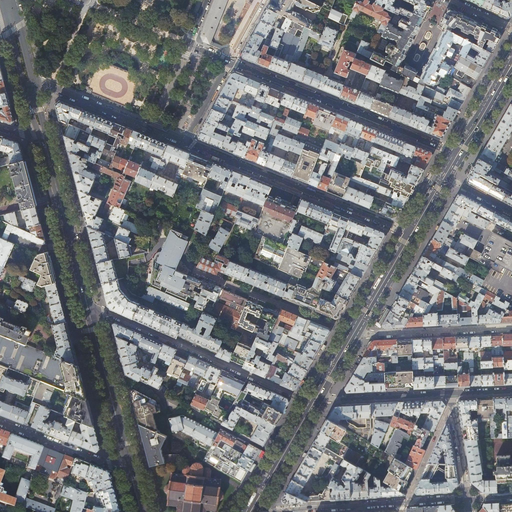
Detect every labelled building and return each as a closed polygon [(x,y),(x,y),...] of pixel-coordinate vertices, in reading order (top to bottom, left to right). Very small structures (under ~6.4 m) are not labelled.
[(210,44),(222,49),(225,48),(228,47),(230,42),(222,45),(213,42),(211,42),(227,0),(215,0),(201,36),(202,39),(203,42),(210,44)] [(318,14),(322,7),(307,0),(280,0),(278,5),(275,6),(270,3),(269,6),(267,8),(278,13),(287,17),(292,20),(305,26),(311,29),(313,25),(315,22),(303,17),(303,15),(297,12),(296,13),(294,12),(294,11),(293,10),(295,5),(297,5),(300,6),(299,7),(305,10),(307,9),(318,14)] [(307,0),(322,7),(331,11),(332,8),(335,0),(307,0)] [(369,0),(368,0),(364,0),(364,3),(359,1),(359,2),(356,1),(349,18),(351,19),(350,20),(352,20),(353,17),(355,18),(356,14),(357,14),(359,10),(376,17),(375,19),(379,21),(380,19),(383,20),(382,22),(382,23),(379,29),(380,30),(378,33),(382,35),(391,17),(389,16),(388,13),(383,10),(384,8),(383,7),(375,3),(372,2),(370,1),(369,0)] [(386,0),(383,7),(384,8),(394,12),(396,7),(400,8),(401,7),(402,7),(403,6),(405,1),(405,0),(386,0)] [(405,0),(405,1),(413,4),(414,8),(412,12),(424,18),(426,19),(434,2),(433,0),(405,0)] [(490,10),(495,0),(485,0),(482,7),(483,7),(490,10)] [(495,0),(490,10),(501,16),(507,18),(511,16),(511,0),(506,0),(506,1),(505,0),(503,0),(500,1),(499,0),(495,0)] [(401,63),(402,60),(410,44),(419,26),(424,18),(412,12),(409,11),(402,7),(401,7),(400,8),(396,7),(394,12),(391,17),(382,35),(373,53),(370,58),(373,60),(378,62),(384,65),(386,60),(393,64),(391,69),(405,76),(410,78),(417,82),(420,75),(419,74),(417,74),(418,71),(406,65),(404,67),(402,66),(400,65),(401,64),(401,63)] [(278,13),(267,8),(266,10),(261,20),(272,26),(278,13)] [(347,16),(332,8),(331,11),(328,18),(344,25),(347,16)] [(445,29),(450,31),(452,27),(454,27),(456,27),(456,26),(459,27),(456,34),(473,43),(486,50),(488,45),(487,44),(489,40),(497,44),(501,37),(499,32),(499,31),(472,18),(450,8),(447,8),(439,25),(445,29)] [(287,32),(292,20),(287,17),(281,29),(284,31),(287,32)] [(272,26),(261,20),(258,25),(254,33),(267,38),(270,39),(271,37),(267,35),(271,27),(272,26)] [(274,27),(272,26),(271,27),(273,28),(276,29),(272,40),(279,43),(281,38),(279,37),(280,35),(282,36),(284,31),(281,29),(279,29),(274,27)] [(316,32),(311,29),(305,26),(301,38),(291,62),(293,63),(294,61),(297,62),(300,55),(301,55),(309,36),(318,40),(321,34),(316,32)] [(322,33),(321,34),(318,40),(318,43),(332,49),(335,41),(335,39),(338,31),(326,26),(324,30),(323,34),(322,33)] [(456,34),(450,31),(445,29),(440,38),(433,53),(431,58),(423,72),(422,74),(421,75),(420,75),(417,82),(419,83),(425,85),(435,90),(439,84),(446,73),(452,78),(471,89),(475,82),(477,79),(449,63),(454,52),(455,49),(453,48),(454,46),(451,44),(453,41),(454,41),(453,42),(461,50),(459,55),(465,58),(473,43),(456,34)] [(282,36),(281,38),(279,43),(277,49),(269,68),(275,71),(285,75),(291,62),(301,38),(287,32),(284,31),(282,36)] [(267,38),(254,33),(247,45),(242,54),(243,58),(257,63),(262,50),(260,49),(260,51),(257,50),(263,39),(265,39),(262,47),(263,48),(267,38)] [(267,38),(263,48),(262,50),(257,63),(263,66),(269,68),(277,49),(275,49),(274,53),(273,52),(272,54),(272,55),(272,56),(266,53),(269,46),(272,40),(270,39),(267,38)] [(272,40),(269,46),(275,49),(277,49),(279,43),(272,40)] [(357,52),(366,56),(370,58),(373,53),(367,50),(370,43),(362,40),(357,52)] [(496,45),(497,44),(489,40),(487,44),(488,45),(486,50),(492,53),(496,45)] [(465,58),(474,63),(475,60),(477,62),(476,64),(483,68),(486,62),(492,53),(486,50),(473,43),(465,58)] [(347,77),(351,68),(355,58),(357,54),(344,49),(333,76),(340,79),(341,75),(347,77)] [(459,55),(454,52),(449,63),(477,79),(483,68),(476,64),(474,63),(465,58),(459,55)] [(371,64),(355,58),(351,68),(362,73),(367,75),(371,64)] [(101,61),(98,59),(95,67),(96,68),(89,85),(86,93),(130,111),(133,103),(143,78),(140,77),(101,61)] [(376,66),(378,62),(373,60),(371,64),(367,75),(366,77),(381,83),(385,72),(386,70),(376,66)] [(293,63),(291,62),(285,75),(294,78),(302,82),(307,69),(293,63)] [(309,64),(308,67),(307,69),(302,82),(311,85),(321,89),(326,76),(308,69),(310,64),(309,64)] [(244,90),(249,78),(235,72),(232,74),(226,85),(220,96),(233,101),(238,88),(241,89),(239,96),(242,97),(244,90)] [(390,74),(385,72),(381,83),(380,85),(399,93),(399,92),(404,79),(401,78),(399,79),(390,75),(390,74)] [(366,77),(367,75),(362,73),(359,80),(358,80),(355,89),(356,89),(357,89),(357,90),(357,91),(360,92),(360,91),(365,80),(366,77)] [(344,84),(326,76),(321,89),(329,93),(339,97),(344,84)] [(406,86),(410,78),(405,76),(404,79),(399,92),(419,100),(421,95),(425,85),(419,83),(417,88),(410,86),(409,86),(408,86),(408,87),(406,86)] [(255,80),(249,78),(244,90),(248,91),(253,94),(256,95),(261,83),(255,80)] [(467,96),(471,89),(452,78),(448,85),(453,87),(454,88),(458,90),(457,91),(450,88),(448,91),(439,87),(441,85),(439,84),(435,90),(462,104),(467,96)] [(346,79),(344,84),(339,97),(348,100),(355,103),(360,92),(357,91),(357,90),(357,89),(356,89),(355,89),(354,89),(348,87),(350,81),(346,79)] [(370,82),(365,80),(360,91),(365,93),(370,82)] [(266,85),(261,83),(256,95),(255,99),(261,102),(262,102),(264,103),(265,101),(271,87),(266,85)] [(462,104),(435,90),(425,85),(421,95),(458,110),(462,104)] [(279,90),(271,87),(265,101),(268,103),(271,104),(270,107),(271,107),(272,104),(275,105),(273,110),(275,111),(274,113),(276,114),(280,104),(285,92),(279,90)] [(245,97),(248,91),(244,90),(242,97),(239,103),(243,105),(244,103),(245,103),(245,104),(246,104),(247,104),(246,106),(251,108),(252,106),(253,104),(254,101),(255,99),(256,95),(253,94),(251,99),(249,99),(248,101),(246,99),(246,97),(245,97)] [(365,93),(360,91),(360,92),(355,103),(368,108),(370,109),(375,98),(375,97),(372,96),(373,94),(373,93),(368,91),(367,94),(365,93)] [(9,98),(7,92),(0,94),(0,106),(0,107),(2,106),(10,104),(9,98)] [(294,96),(285,92),(280,104),(291,108),(295,97),(294,96)] [(458,110),(421,95),(419,100),(418,103),(417,106),(453,120),(456,115),(458,110)] [(238,103),(233,101),(220,96),(216,102),(212,109),(225,114),(232,102),(238,104),(238,103)] [(301,99),(295,97),(291,108),(290,111),(288,114),(290,115),(291,113),(293,109),(305,114),(310,102),(301,99)] [(380,100),(375,98),(370,109),(387,116),(389,117),(393,106),(380,100)] [(79,120),(83,109),(72,105),(60,100),(55,104),(59,118),(60,120),(61,120),(68,123),(70,119),(72,117),(79,120)] [(315,104),(310,102),(305,114),(303,119),(305,120),(306,118),(307,115),(313,118),(311,123),(313,123),(320,106),(315,104)] [(239,103),(238,103),(238,104),(233,117),(236,118),(246,122),(247,120),(247,118),(245,117),(247,111),(250,113),(251,108),(246,106),(243,105),(239,103)] [(507,110),(482,153),(494,161),(499,152),(509,136),(511,129),(511,103),(510,104),(507,110)] [(12,112),(10,104),(2,106),(3,109),(1,110),(0,111),(0,119),(7,122),(12,123),(14,121),(13,113),(12,112)] [(393,105),(393,106),(389,117),(391,118),(408,125),(413,113),(405,110),(406,108),(402,106),(401,108),(393,105)] [(262,110),(252,106),(251,108),(250,113),(249,115),(257,118),(258,119),(261,111),(262,110)] [(313,123),(312,126),(329,132),(336,113),(326,109),(323,108),(320,106),(313,123)] [(416,106),(415,109),(413,113),(422,116),(423,114),(424,115),(424,114),(423,113),(423,112),(428,114),(426,118),(431,120),(431,118),(434,119),(433,123),(429,133),(442,138),(453,120),(417,106),(416,106)] [(90,112),(83,109),(79,120),(77,123),(76,127),(81,129),(83,125),(84,126),(85,123),(87,124),(87,125),(88,125),(88,124),(90,125),(89,127),(88,127),(87,128),(86,131),(91,133),(92,129),(98,115),(90,112)] [(226,114),(225,114),(212,109),(209,115),(205,122),(216,126),(219,122),(220,119),(221,120),(223,120),(224,117),(226,114)] [(275,117),(261,111),(258,119),(257,121),(259,122),(260,122),(261,120),(269,123),(268,126),(271,127),(275,117)] [(343,116),(336,113),(329,132),(327,136),(329,137),(331,133),(333,134),(336,127),(338,128),(337,129),(339,130),(340,131),(341,129),(343,130),(341,133),(338,140),(341,141),(345,131),(350,119),(343,116)] [(422,116),(413,113),(408,125),(427,132),(429,133),(433,123),(430,122),(431,120),(426,118),(425,118),(425,117),(424,117),(424,116),(423,116),(422,116)] [(108,119),(98,115),(92,129),(97,131),(98,128),(107,132),(106,135),(109,136),(109,134),(114,122),(108,119)] [(302,122),(288,116),(287,117),(286,121),(283,128),(297,134),(300,126),(302,122)] [(275,117),(271,127),(279,130),(282,131),(283,128),(286,121),(275,117)] [(244,126),(246,122),(236,118),(231,128),(228,126),(227,125),(219,122),(216,126),(219,127),(229,131),(234,133),(235,134),(240,136),(241,134),(238,132),(242,125),(244,126)] [(359,122),(350,119),(345,131),(348,132),(356,136),(355,139),(354,139),(352,145),(354,146),(353,148),(354,149),(355,147),(358,139),(364,124),(359,122)] [(69,124),(68,123),(61,120),(60,120),(61,126),(62,125),(63,125),(64,125),(65,125),(66,125),(67,125),(69,126),(67,130),(64,136),(86,145),(91,134),(91,133),(86,131),(81,129),(76,127),(72,125),(69,124)] [(247,120),(246,122),(244,126),(242,131),(254,136),(254,135),(258,125),(247,120)] [(120,124),(114,122),(109,134),(117,137),(113,145),(116,146),(118,147),(120,142),(126,127),(120,124)] [(214,131),(216,126),(205,122),(202,127),(198,135),(198,137),(199,139),(210,143),(222,148),(229,131),(219,127),(218,129),(219,130),(219,131),(225,133),(224,135),(214,131)] [(370,127),(364,124),(358,139),(364,141),(365,138),(369,140),(367,142),(364,150),(366,151),(370,152),(370,151),(372,146),(379,130),(370,127)] [(270,129),(258,125),(254,135),(256,135),(266,139),(269,133),(270,129)] [(310,130),(300,126),(297,134),(296,137),(297,137),(299,138),(301,139),(306,141),(310,130)] [(329,132),(312,126),(310,130),(306,141),(322,148),(326,139),(327,136),(329,132)] [(132,129),(126,127),(120,142),(122,143),(127,145),(128,142),(133,130),(132,129)] [(279,130),(271,127),(270,129),(269,133),(276,136),(278,133),(279,130)] [(134,130),(133,130),(128,142),(131,144),(130,147),(133,149),(133,148),(140,132),(134,130)] [(389,134),(379,130),(372,146),(376,148),(378,144),(379,144),(395,150),(393,155),(400,157),(406,141),(389,134)] [(230,142),(234,133),(229,131),(222,148),(228,150),(233,153),(238,141),(240,137),(240,136),(235,134),(235,136),(236,137),(235,139),(235,141),(234,141),(230,143),(230,142)] [(148,136),(140,132),(133,148),(137,150),(138,147),(145,149),(145,150),(144,150),(143,152),(146,154),(147,150),(153,137),(148,136)] [(278,133),(276,136),(275,140),(273,145),(288,151),(289,150),(293,139),(278,133)] [(107,141),(91,134),(86,145),(90,147),(91,144),(100,148),(98,150),(102,152),(106,142),(107,141)] [(86,145),(64,136),(64,135),(66,143),(68,151),(77,155),(79,151),(80,151),(80,150),(81,149),(81,148),(80,148),(88,151),(90,147),(86,145)] [(256,135),(254,135),(254,136),(251,142),(245,157),(251,160),(257,162),(263,146),(265,142),(261,140),(257,150),(256,150),(257,149),(256,148),(255,150),(253,149),(257,139),(255,138),(256,135)] [(11,139),(3,137),(0,147),(0,149),(9,152),(10,156),(0,158),(0,166),(9,164),(25,160),(22,149),(20,144),(18,141),(11,139)] [(154,138),(153,137),(147,150),(156,154),(155,157),(151,156),(149,160),(153,162),(149,171),(155,174),(157,169),(162,156),(168,144),(154,138)] [(293,139),(289,150),(301,155),(306,141),(301,139),(300,142),(298,141),(299,138),(297,137),(296,140),(293,139)] [(272,147),(273,145),(275,140),(271,138),(268,144),(269,145),(267,152),(270,153),(271,151),(272,147)] [(340,145),(326,139),(322,148),(326,149),(327,147),(333,149),(332,152),(336,154),(340,145)] [(242,142),(238,141),(233,153),(235,153),(245,157),(251,142),(248,140),(246,144),(247,145),(247,146),(245,145),(244,145),(243,145),(244,143),(242,142)] [(306,141),(301,155),(297,164),(292,176),(305,182),(308,183),(312,171),(314,168),(314,166),(318,157),(322,148),(306,141)] [(417,145),(411,143),(406,141),(400,157),(399,159),(410,163),(417,145)] [(113,145),(106,142),(102,152),(102,153),(114,158),(115,155),(116,151),(116,150),(114,149),(116,146),(113,145)] [(342,143),(341,143),(340,145),(336,154),(341,155),(338,162),(342,164),(344,160),(341,158),(342,156),(343,153),(346,154),(345,157),(350,159),(351,156),(354,149),(353,148),(342,143)] [(181,149),(168,144),(162,156),(169,159),(181,164),(185,166),(191,153),(181,149)] [(417,145),(410,163),(412,164),(413,161),(416,162),(414,165),(424,169),(433,155),(432,151),(419,146),(417,145)] [(266,147),(263,146),(257,162),(263,165),(265,166),(270,153),(267,152),(264,151),(266,147)] [(393,155),(376,148),(372,146),(370,151),(384,157),(382,161),(386,163),(388,159),(392,161),(390,164),(396,167),(399,159),(400,157),(393,155)] [(359,148),(355,147),(354,149),(351,156),(355,158),(355,157),(362,160),(361,163),(365,165),(370,152),(366,151),(364,150),(359,148)] [(326,149),(322,148),(318,157),(328,161),(329,159),(332,152),(329,151),(327,155),(324,153),(326,149)] [(102,153),(102,152),(98,150),(97,150),(96,152),(94,151),(92,152),(91,155),(85,153),(83,157),(95,163),(98,156),(100,157),(102,153)] [(77,155),(68,151),(72,166),(73,171),(94,180),(97,174),(85,168),(86,166),(87,167),(88,165),(104,172),(107,168),(97,164),(95,163),(83,157),(77,155)] [(341,155),(336,154),(332,152),(329,159),(334,161),(328,177),(325,176),(326,174),(323,173),(317,187),(322,189),(327,191),(334,172),(338,162),(341,155)] [(194,154),(191,153),(185,166),(180,178),(178,183),(173,197),(180,200),(189,204),(196,207),(204,187),(208,176),(214,162),(211,161),(194,154)] [(285,159),(270,153),(265,166),(274,169),(280,172),(285,159)] [(482,153),(479,158),(492,165),(494,161),(482,153)] [(117,156),(115,155),(114,158),(111,164),(109,169),(107,168),(104,172),(113,176),(118,177),(120,173),(114,170),(113,169),(112,169),(113,166),(118,168),(122,158),(117,156)] [(130,156),(128,161),(123,175),(125,176),(126,173),(136,177),(140,167),(143,161),(141,160),(140,162),(140,163),(140,164),(130,160),(130,159),(131,159),(132,156),(130,156)] [(167,163),(169,159),(162,156),(157,169),(160,170),(160,168),(163,169),(164,169),(167,163)] [(122,158),(118,168),(122,170),(120,173),(123,175),(128,161),(127,160),(128,159),(123,157),(123,158),(122,158)] [(99,158),(97,164),(107,168),(109,169),(111,164),(99,158)] [(502,171),(492,165),(479,158),(478,160),(472,170),(483,176),(486,177),(488,179),(493,182),(497,184),(500,179),(490,173),(487,174),(487,173),(489,170),(491,168),(494,169),(494,170),(500,174),(502,171)] [(297,164),(285,159),(280,172),(286,174),(292,176),(297,164)] [(27,170),(25,160),(9,164),(10,166),(11,166),(13,172),(11,173),(12,175),(13,175),(19,198),(18,198),(18,201),(20,200),(22,210),(23,210),(37,206),(36,202),(34,196),(27,170)] [(365,165),(361,163),(356,161),(354,167),(356,168),(354,171),(353,170),(352,174),(360,178),(362,174),(365,165)] [(382,161),(377,170),(383,172),(387,163),(386,163),(382,161)] [(494,161),(492,165),(502,171),(509,175),(511,176),(511,170),(511,169),(507,167),(506,168),(494,161)] [(225,167),(214,162),(208,176),(222,181),(220,186),(225,189),(233,170),(225,167)] [(323,173),(324,172),(327,164),(325,163),(325,165),(323,164),(322,165),(319,173),(319,174),(312,171),(308,183),(309,183),(317,187),(323,173)] [(180,178),(185,166),(181,164),(176,175),(178,176),(177,177),(180,178)] [(414,165),(412,164),(408,172),(409,173),(408,175),(404,174),(404,172),(393,168),(391,169),(389,175),(404,181),(415,185),(419,179),(424,169),(414,165)] [(149,171),(140,167),(136,177),(135,180),(150,187),(155,174),(149,171)] [(242,199),(243,197),(251,177),(235,171),(233,170),(225,189),(241,196),(240,199),(242,199)] [(482,178),(483,176),(472,170),(469,175),(467,178),(468,182),(478,187),(487,193),(492,183),(493,182),(488,179),(486,177),(485,179),(482,178)] [(94,180),(73,171),(77,188),(78,190),(88,194),(94,180)] [(351,178),(334,172),(327,191),(336,194),(343,197),(351,178)] [(120,173),(118,177),(113,188),(126,194),(131,181),(125,178),(126,176),(125,176),(123,175),(120,173)] [(178,183),(155,174),(150,187),(158,190),(159,188),(166,192),(165,193),(173,197),(178,183)] [(372,182),(360,178),(352,174),(351,178),(343,197),(356,202),(370,208),(374,197),(379,185),(372,182)] [(253,178),(251,177),(243,197),(264,205),(268,196),(272,186),(253,178)] [(511,185),(500,179),(497,184),(500,185),(501,185),(502,186),(508,189),(509,190),(511,185)] [(404,181),(399,193),(408,197),(412,191),(415,185),(404,181)] [(501,188),(496,186),(492,183),(487,193),(496,197),(502,200),(506,191),(501,188)] [(405,203),(408,197),(399,193),(379,185),(374,197),(402,208),(405,203)] [(225,189),(220,186),(217,192),(216,194),(222,196),(225,189)] [(274,187),(272,186),(268,196),(264,205),(259,219),(256,225),(253,231),(263,235),(283,244),(288,231),(293,218),(294,214),(297,208),(301,198),(297,196),(294,204),(295,204),(294,207),(290,205),(291,203),(294,195),(289,193),(289,192),(283,190),(278,188),(277,188),(274,187)] [(212,191),(204,187),(196,207),(202,209),(214,215),(222,196),(216,194),(217,192),(213,190),(212,191)] [(119,208),(126,194),(113,188),(107,202),(111,204),(114,205),(119,208)] [(511,191),(509,190),(508,189),(506,191),(502,200),(509,204),(510,205),(511,205),(511,193),(511,191)] [(88,194),(78,190),(83,208),(83,210),(96,215),(102,200),(95,197),(93,200),(91,199),(90,198),(91,196),(88,194)] [(456,197),(453,203),(465,209),(470,211),(475,214),(481,203),(472,198),(462,193),(458,194),(456,197)] [(374,197),(370,208),(382,213),(396,219),(402,208),(374,197)] [(314,203),(301,198),(297,208),(294,214),(296,215),(297,211),(309,215),(314,203)] [(189,204),(180,200),(177,207),(179,208),(176,216),(185,220),(183,224),(188,226),(193,214),(186,210),(189,204)] [(220,209),(231,214),(234,206),(223,201),(220,209)] [(322,206),(314,203),(309,215),(328,223),(334,211),(322,206)] [(465,209),(453,203),(444,218),(443,220),(455,226),(457,223),(458,223),(459,221),(458,221),(460,218),(462,219),(462,217),(461,216),(462,214),(465,209)] [(486,206),(481,203),(475,214),(476,215),(479,216),(481,217),(482,215),(487,217),(485,219),(489,222),(495,211),(486,206)] [(125,210),(119,208),(114,205),(109,218),(111,219),(110,222),(120,226),(137,234),(138,234),(141,229),(140,226),(126,220),(129,215),(124,213),(125,210)] [(39,216),(37,206),(23,210),(28,227),(41,224),(39,216)] [(214,215),(202,209),(194,228),(206,235),(214,215)] [(467,217),(470,211),(465,209),(462,214),(467,217)] [(96,215),(83,210),(87,224),(87,226),(101,232),(103,225),(101,224),(103,220),(106,221),(107,220),(96,215)] [(256,225),(259,219),(237,210),(235,217),(237,218),(235,223),(240,225),(242,225),(242,226),(244,227),(244,226),(247,227),(247,228),(251,230),(253,224),(256,225)] [(340,214),(334,211),(328,223),(338,227),(331,245),(329,249),(336,252),(342,236),(350,217),(340,214)] [(476,215),(475,214),(470,211),(467,217),(467,218),(468,219),(485,229),(489,223),(491,224),(491,223),(489,222),(485,219),(481,217),(479,216),(478,218),(475,217),(476,215)] [(501,214),(495,211),(489,222),(491,223),(496,225),(497,223),(501,225),(500,227),(504,229),(510,219),(501,214)] [(4,214),(7,223),(19,228),(15,212),(4,214)] [(386,235),(385,232),(364,223),(350,217),(342,236),(378,250),(386,235)] [(298,220),(293,218),(288,231),(293,233),(298,220)] [(10,232),(34,242),(40,244),(47,244),(46,240),(37,236),(24,230),(20,229),(19,228),(7,223),(0,219),(0,227),(6,230),(10,232)] [(452,232),(455,226),(443,220),(432,238),(443,243),(447,237),(449,232),(452,233),(453,232),(452,232)] [(43,229),(41,224),(28,227),(26,227),(27,229),(27,230),(29,229),(30,230),(31,230),(31,231),(32,232),(35,233),(36,233),(37,236),(46,240),(43,230),(43,229)] [(302,225),(298,235),(303,238),(320,245),(324,235),(302,225)] [(101,232),(87,226),(91,239),(93,248),(106,245),(103,233),(101,232)] [(120,226),(115,238),(129,244),(132,245),(137,234),(120,226)] [(165,246),(162,252),(161,252),(161,253),(160,253),(159,253),(158,254),(158,255),(157,256),(157,257),(156,258),(156,259),(155,259),(153,287),(160,291),(162,286),(167,288),(165,293),(186,302),(188,296),(195,298),(202,281),(199,280),(192,277),(176,270),(177,267),(183,254),(189,240),(181,237),(183,233),(182,232),(182,231),(173,227),(173,228),(172,228),(165,246)] [(208,246),(215,250),(219,252),(230,232),(229,231),(230,229),(226,227),(225,229),(221,227),(213,239),(212,239),(208,246)] [(10,232),(6,230),(2,238),(7,240),(10,232)] [(457,242),(447,237),(443,243),(450,247),(469,257),(491,269),(511,279),(511,241),(492,231),(481,253),(473,249),(458,240),(457,242)] [(325,232),(324,235),(320,245),(329,249),(331,245),(325,242),(328,235),(332,237),(333,234),(329,232),(328,233),(325,232)] [(298,235),(293,233),(291,236),(290,236),(289,238),(290,239),(290,240),(288,239),(287,242),(289,243),(287,246),(298,250),(303,238),(298,235)] [(462,234),(458,240),(473,249),(478,241),(464,233),(464,235),(462,234)] [(296,267),(297,267),(327,280),(333,291),(348,300),(355,289),(361,278),(351,273),(348,272),(334,266),(298,250),(287,246),(283,244),(263,235),(261,239),(254,258),(288,273),(290,274),(293,275),(295,268),(296,267)] [(369,264),(378,250),(342,236),(336,252),(338,253),(368,266),(369,264)] [(0,265),(4,267),(15,244),(7,240),(2,238),(0,237),(0,265)] [(129,244),(115,238),(120,258),(132,255),(129,244)] [(443,243),(432,238),(427,247),(422,255),(441,266),(444,261),(436,256),(439,250),(446,254),(450,247),(443,243)] [(140,249),(148,252),(148,247),(143,244),(140,249)] [(106,245),(93,248),(96,261),(97,263),(110,260),(106,245)] [(469,257),(450,247),(446,254),(465,265),(469,257)] [(218,253),(219,252),(215,250),(212,255),(205,252),(196,267),(208,271),(217,275),(219,270),(220,271),(223,272),(221,277),(222,278),(223,278),(225,273),(230,260),(230,259),(229,258),(228,259),(226,258),(226,257),(218,253)] [(38,283),(39,284),(43,285),(57,282),(53,267),(49,251),(37,254),(31,269),(42,274),(38,283)] [(110,260),(97,263),(98,266),(99,270),(100,273),(102,283),(110,281),(112,281),(118,279),(124,278),(128,277),(129,262),(130,260),(145,257),(144,253),(132,255),(120,258),(113,260),(110,260)] [(362,277),(368,266),(338,253),(336,258),(348,263),(347,264),(348,264),(348,265),(349,266),(353,268),(351,273),(361,278),(362,277)] [(441,266),(422,255),(419,261),(412,273),(431,284),(442,290),(446,292),(447,290),(445,289),(447,286),(435,279),(435,280),(427,275),(432,267),(441,271),(441,272),(442,274),(459,283),(462,277),(441,266)] [(249,268),(230,260),(225,273),(234,277),(244,281),(247,275),(248,272),(249,268)] [(458,268),(444,261),(441,266),(462,277),(472,282),(481,287),(485,280),(460,267),(458,267),(458,268)] [(334,266),(348,272),(349,269),(348,268),(335,262),(334,266)] [(282,298),(284,299),(290,302),(297,304),(306,308),(313,310),(335,319),(336,319),(337,319),(338,318),(348,300),(333,291),(327,280),(297,267),(296,267),(295,268),(293,275),(290,274),(288,273),(287,274),(272,268),(269,273),(284,280),(285,281),(285,282),(251,268),(252,267),(250,266),(249,268),(248,272),(250,273),(249,276),(247,275),(244,281),(253,284),(274,292),(283,296),(282,298)] [(511,279),(491,269),(485,280),(481,287),(487,290),(496,295),(510,302),(511,298),(511,279)] [(412,273),(409,279),(418,284),(428,290),(431,284),(412,273)] [(21,287),(33,292),(37,283),(20,275),(18,279),(24,281),(21,287)] [(110,281),(102,283),(108,306),(110,307),(111,309),(132,318),(135,311),(133,310),(134,308),(136,309),(139,304),(129,299),(121,290),(118,279),(112,281),(113,284),(111,284),(110,281)] [(418,284),(409,279),(408,280),(403,289),(413,295),(427,303),(432,305),(433,306),(437,299),(442,290),(431,284),(428,290),(435,294),(433,297),(431,296),(432,294),(419,287),(418,290),(418,289),(416,288),(418,284)] [(192,304),(202,308),(203,304),(207,295),(211,297),(215,299),(219,288),(217,287),(206,283),(202,281),(195,298),(192,304)] [(61,300),(57,282),(43,285),(39,284),(41,291),(47,289),(48,294),(47,294),(47,296),(49,296),(49,297),(48,298),(48,299),(50,299),(51,304),(62,302),(61,300)] [(487,290),(481,287),(472,282),(470,287),(479,292),(474,302),(471,300),(470,303),(468,302),(470,298),(460,293),(457,298),(472,306),(477,309),(479,306),(482,300),(487,290)] [(147,285),(144,293),(166,302),(188,312),(191,304),(186,302),(165,293),(160,291),(153,287),(147,285)] [(413,295),(403,289),(399,295),(409,300),(413,295)] [(210,310),(209,312),(231,322),(237,324),(238,321),(247,300),(247,299),(232,293),(223,290),(220,298),(226,301),(224,306),(218,303),(214,312),(210,310)] [(457,298),(446,292),(442,290),(437,299),(438,309),(438,310),(443,310),(445,297),(452,297),(453,309),(457,309),(457,298)] [(493,302),(496,295),(487,290),(482,300),(484,302),(486,298),(493,302)] [(409,300),(399,295),(391,310),(400,316),(402,312),(409,300)] [(427,303),(413,295),(409,300),(411,301),(416,304),(425,309),(427,303)] [(496,295),(493,302),(492,303),(502,308),(504,308),(506,310),(509,305),(510,302),(496,295)] [(7,305),(25,313),(29,303),(18,298),(16,303),(9,300),(7,305)] [(457,298),(457,309),(457,311),(460,311),(467,311),(472,311),(472,306),(457,298)] [(255,304),(247,300),(238,321),(239,322),(243,323),(243,324),(242,326),(245,327),(253,331),(253,330),(254,330),(256,325),(249,322),(250,321),(245,319),(248,311),(249,312),(249,313),(251,314),(251,312),(255,314),(255,315),(259,317),(263,307),(255,304)] [(411,301),(409,300),(402,312),(403,313),(408,305),(409,305),(411,301)] [(64,312),(62,302),(51,304),(55,321),(53,321),(50,320),(49,312),(46,313),(48,322),(52,324),(54,325),(67,321),(64,312)] [(428,313),(432,305),(427,303),(425,309),(423,312),(423,316),(423,326),(438,325),(438,315),(438,312),(435,313),(435,312),(433,312),(433,313),(428,313)] [(509,305),(506,310),(505,312),(500,322),(511,321),(511,303),(511,311),(510,311),(511,306),(509,305)] [(139,304),(136,309),(139,310),(138,313),(135,311),(132,318),(146,324),(159,330),(162,323),(160,322),(161,320),(163,321),(166,315),(139,304)] [(416,304),(414,308),(414,309),(412,313),(417,313),(417,315),(415,315),(415,317),(423,316),(423,312),(425,309),(416,304)] [(491,305),(488,313),(492,315),(490,322),(500,322),(505,312),(502,311),(500,314),(499,313),(499,312),(498,312),(498,313),(493,310),(494,307),(491,305)] [(481,307),(479,306),(477,309),(478,323),(490,322),(492,315),(488,313),(487,313),(487,314),(479,315),(479,311),(481,307)] [(278,313),(263,307),(259,317),(267,320),(263,330),(259,328),(259,326),(256,325),(254,330),(258,332),(258,334),(261,335),(268,339),(270,334),(267,333),(269,329),(272,330),(275,324),(280,313),(278,313)] [(382,325),(391,310),(387,308),(379,322),(379,324),(379,325),(380,327),(382,325)] [(410,317),(412,313),(414,309),(412,308),(409,314),(406,312),(405,314),(403,313),(402,312),(400,316),(404,316),(409,319),(410,317)] [(282,309),(280,313),(275,324),(282,327),(284,322),(285,322),(293,325),(294,325),(298,315),(297,315),(291,313),(282,309)] [(400,316),(391,310),(382,325),(384,328),(393,327),(405,327),(409,319),(404,316),(400,316)] [(472,311),(467,311),(468,317),(460,317),(460,311),(457,311),(457,314),(458,324),(472,323),(472,313),(472,311)] [(183,322),(183,323),(181,329),(179,331),(178,334),(197,342),(218,351),(220,346),(223,340),(216,337),(216,336),(215,336),(214,337),(212,337),(213,335),(210,334),(217,318),(203,312),(196,328),(194,327),(193,328),(191,327),(192,326),(190,325),(183,322)] [(457,314),(438,315),(438,325),(446,325),(458,324),(457,314)] [(166,315),(163,321),(166,322),(165,325),(162,323),(159,330),(161,331),(176,338),(178,334),(179,331),(177,330),(178,327),(181,329),(183,323),(166,315)] [(298,315),(294,325),(293,325),(293,327),(291,331),(323,344),(323,343),(330,331),(330,330),(330,329),(329,328),(326,327),(326,326),(320,324),(305,318),(298,315)] [(0,333),(26,344),(29,338),(30,338),(31,336),(30,336),(31,332),(27,330),(27,328),(22,326),(22,328),(4,320),(4,318),(0,316),(0,333)] [(423,316),(415,317),(410,317),(409,319),(405,327),(423,326),(423,316)] [(54,356),(78,363),(72,343),(67,321),(54,325),(52,324),(58,347),(54,356)] [(116,334),(116,336),(123,338),(123,337),(124,338),(125,336),(129,338),(129,339),(130,340),(131,339),(135,331),(124,326),(115,322),(113,324),(116,334)] [(242,326),(237,324),(231,322),(229,327),(242,332),(245,327),(242,326)] [(284,328),(282,327),(275,324),(272,330),(270,334),(268,339),(270,340),(273,341),(279,343),(294,350),(298,342),(287,337),(288,335),(304,342),(301,348),(303,350),(301,354),(314,359),(315,356),(323,344),(291,331),(284,328)] [(258,332),(254,330),(253,330),(253,331),(245,327),(242,332),(234,352),(230,359),(232,360),(234,361),(244,365),(248,355),(258,334),(258,332)] [(138,332),(135,331),(131,339),(135,340),(134,342),(133,342),(132,343),(138,345),(143,334),(138,332)] [(26,344),(0,333),(0,364),(8,368),(31,377),(41,381),(60,388),(62,383),(54,356),(26,344)] [(511,333),(502,334),(503,345),(511,345),(511,348),(511,347),(511,333)] [(155,340),(143,334),(138,345),(138,346),(139,346),(146,349),(146,351),(147,350),(154,353),(151,360),(156,362),(157,359),(158,358),(157,358),(163,343),(155,340)] [(259,338),(261,335),(258,334),(248,355),(251,356),(254,356),(256,353),(255,351),(257,348),(256,347),(258,346),(258,347),(263,349),(264,349),(264,351),(261,355),(264,357),(273,341),(270,340),(269,342),(259,338)] [(502,334),(491,335),(492,360),(493,367),(504,366),(504,362),(504,360),(503,347),(503,345),(502,334)] [(479,335),(468,336),(468,353),(470,353),(470,349),(478,349),(478,352),(478,358),(481,358),(480,352),(480,351),(479,335)] [(491,335),(479,335),(480,351),(482,351),(481,349),(484,349),(484,348),(485,348),(485,346),(489,346),(490,349),(488,349),(488,351),(483,351),(483,352),(480,352),(481,358),(481,360),(481,361),(492,360),(491,335)] [(128,341),(123,338),(116,336),(121,355),(124,365),(137,362),(139,361),(137,355),(139,354),(139,352),(138,353),(137,352),(136,352),(136,351),(138,346),(138,345),(132,343),(130,342),(128,341)] [(468,336),(456,337),(456,348),(457,351),(459,351),(459,350),(466,350),(465,351),(465,352),(464,352),(464,362),(469,361),(468,353),(468,336)] [(437,337),(432,338),(432,349),(437,349),(437,351),(438,352),(439,352),(440,351),(440,348),(444,348),(443,337),(437,337)] [(451,337),(443,337),(444,348),(444,353),(444,363),(457,362),(457,359),(457,352),(455,352),(455,357),(449,357),(449,348),(456,348),(456,337),(451,337)] [(412,339),(412,340),(412,353),(414,353),(414,351),(415,351),(423,351),(423,349),(422,338),(415,339),(413,339),(412,339)] [(424,338),(422,338),(423,349),(429,349),(430,354),(432,354),(432,351),(432,349),(432,338),(424,338)] [(397,339),(383,340),(383,349),(397,349),(397,341),(397,339)] [(367,350),(383,349),(383,340),(374,340),(372,342),(367,350)] [(412,340),(397,341),(397,349),(397,355),(398,362),(393,362),(385,363),(384,363),(385,372),(385,382),(385,387),(413,386),(414,386),(413,376),(413,369),(413,364),(413,358),(412,353),(412,340)] [(276,348),(279,343),(273,341),(264,357),(273,361),(276,355),(275,354),(274,356),(272,355),(275,349),(276,350),(277,348),(276,348)] [(170,346),(163,343),(157,358),(158,358),(157,359),(161,358),(171,362),(175,355),(177,350),(170,346)] [(220,346),(218,351),(216,355),(222,358),(229,361),(230,359),(234,352),(220,346)] [(505,347),(503,347),(504,360),(508,360),(511,359),(511,351),(506,352),(506,349),(505,349),(505,347)] [(397,349),(383,349),(367,350),(363,357),(376,356),(392,355),(397,355),(397,349)] [(283,355),(282,356),(307,370),(310,365),(314,359),(301,354),(295,351),(293,354),(296,356),(295,358),(286,354),(285,356),(283,355)] [(473,352),(470,353),(468,353),(469,361),(469,375),(470,386),(482,385),(481,374),(474,375),(474,366),(474,363),(473,352)] [(277,353),(276,355),(273,361),(271,364),(274,365),(277,359),(288,365),(290,365),(290,364),(292,365),(287,373),(301,380),(304,375),(307,370),(282,356),(277,353)] [(433,355),(433,357),(433,363),(433,371),(434,376),(434,388),(435,388),(445,387),(445,368),(444,363),(444,353),(438,354),(438,355),(435,355),(433,355)] [(177,356),(175,355),(171,362),(167,371),(179,377),(182,372),(184,367),(187,360),(179,356),(177,356)] [(189,355),(187,360),(184,367),(191,371),(189,375),(182,372),(179,377),(178,381),(187,385),(192,374),(193,371),(199,359),(194,357),(189,355)] [(253,358),(254,356),(251,356),(248,355),(244,365),(243,367),(252,371),(254,372),(257,367),(256,366),(256,364),(257,365),(259,360),(261,356),(259,355),(257,355),(255,359),(253,358)] [(78,363),(54,356),(62,383),(60,388),(87,399),(83,383),(78,363)] [(423,357),(416,358),(413,358),(413,364),(413,369),(417,369),(424,369),(424,364),(423,358),(423,357)] [(200,360),(199,359),(193,371),(204,376),(209,364),(200,360)] [(259,360),(257,365),(257,367),(254,372),(259,375),(266,377),(271,365),(259,360)] [(492,360),(481,361),(481,370),(483,370),(483,367),(493,367),(492,360)] [(138,368),(137,362),(124,365),(124,367),(126,374),(139,380),(140,380),(147,384),(148,383),(152,371),(143,366),(142,367),(141,366),(140,366),(140,368),(139,368),(138,368)] [(350,372),(354,374),(359,364),(356,362),(350,372)] [(461,362),(457,362),(458,368),(458,370),(459,387),(470,386),(469,375),(465,375),(465,372),(463,372),(463,375),(461,375),(461,373),(462,373),(461,362)] [(384,363),(359,364),(354,374),(364,380),(369,373),(385,372),(384,363)] [(433,363),(424,364),(424,369),(424,371),(433,371),(433,363)] [(8,368),(0,364),(0,389),(4,391),(6,388),(19,393),(18,397),(25,400),(28,393),(35,396),(41,381),(31,377),(28,383),(5,374),(8,368)] [(216,367),(209,364),(204,376),(207,378),(207,380),(211,382),(213,381),(216,382),(222,370),(216,367)] [(277,367),(274,365),(271,364),(271,365),(266,377),(278,383),(280,384),(282,380),(278,378),(278,377),(278,375),(274,374),(276,369),(277,370),(282,373),(283,370),(281,369),(277,367)] [(156,373),(159,368),(154,366),(152,371),(148,383),(159,389),(161,384),(164,378),(156,373)] [(226,371),(222,370),(216,382),(219,383),(210,400),(208,399),(204,409),(213,413),(211,418),(221,423),(225,417),(231,407),(231,406),(228,410),(218,405),(226,389),(230,390),(229,392),(232,394),(232,395),(236,398),(240,391),(241,391),(245,382),(243,381),(240,380),(232,376),(233,374),(226,371)] [(449,387),(459,387),(458,370),(448,371),(449,387)] [(491,374),(481,374),(482,385),(494,385),(493,372),(493,371),(491,371),(491,374)] [(494,372),(493,372),(494,385),(505,384),(505,374),(504,371),(503,371),(503,373),(494,373),(494,372)] [(287,373),(286,372),(282,380),(280,384),(293,390),(296,389),(297,387),(301,380),(287,373)] [(369,373),(364,380),(369,380),(378,379),(378,381),(378,382),(385,382),(385,372),(369,373)] [(198,376),(192,374),(187,385),(193,387),(198,376)] [(364,380),(354,374),(345,389),(347,392),(364,391),(364,380)] [(424,376),(417,376),(413,376),(414,386),(414,389),(425,388),(424,376)] [(434,376),(424,376),(425,388),(434,388),(434,376)] [(202,379),(198,388),(198,389),(197,390),(202,392),(207,381),(202,379)] [(369,380),(364,380),(364,391),(386,390),(385,387),(385,382),(378,382),(378,381),(369,382),(369,380)] [(60,388),(41,381),(35,396),(32,402),(36,403),(41,405),(46,407),(51,409),(54,410),(58,412),(76,419),(81,421),(82,422),(94,426),(93,420),(87,399),(60,388)] [(258,385),(249,381),(244,391),(247,393),(249,390),(252,392),(251,393),(257,396),(256,398),(263,401),(265,397),(268,398),(271,391),(258,385)] [(210,395),(213,390),(215,385),(210,383),(205,393),(210,395)] [(131,390),(130,391),(133,402),(134,402),(134,403),(134,404),(134,405),(135,406),(134,406),(135,409),(138,422),(160,432),(160,430),(158,429),(153,412),(154,410),(157,412),(161,411),(159,404),(157,404),(156,401),(134,389),(133,389),(132,389),(131,389),(131,390)] [(282,414),(282,412),(271,405),(269,404),(263,401),(261,404),(254,401),(251,406),(246,403),(247,401),(244,399),(248,393),(247,393),(244,391),(242,390),(241,391),(240,391),(236,398),(234,403),(237,405),(248,410),(248,411),(249,411),(275,424),(282,414)] [(287,398),(271,391),(268,398),(268,399),(269,398),(274,400),(271,405),(282,412),(285,407),(289,402),(287,398)] [(191,404),(201,408),(204,409),(208,399),(196,394),(191,404)] [(490,413),(494,413),(493,397),(486,398),(486,401),(488,401),(488,407),(489,413),(490,413)] [(500,397),(493,397),(494,413),(496,413),(496,411),(496,408),(503,407),(503,409),(502,409),(503,435),(503,438),(507,437),(506,416),(506,397),(500,397)] [(476,411),(477,411),(477,398),(460,399),(458,402),(460,414),(471,412),(470,410),(469,409),(470,408),(472,410),(476,409),(476,411)] [(14,406),(0,400),(0,414),(2,415),(9,418),(14,406)] [(426,401),(421,412),(428,411),(430,412),(423,427),(424,428),(430,431),(433,432),(441,415),(446,405),(442,400),(430,400),(426,401)] [(413,401),(404,402),(399,416),(401,417),(403,412),(410,415),(411,412),(417,415),(415,418),(413,423),(415,424),(421,412),(426,401),(413,401)] [(27,425),(36,403),(32,402),(30,407),(24,423),(27,425)] [(386,402),(375,403),(375,415),(391,415),(392,415),(398,402),(386,402)] [(399,402),(398,402),(392,415),(394,415),(399,416),(404,402),(399,402)] [(335,406),(334,407),(328,418),(346,428),(367,441),(371,428),(370,403),(353,404),(350,404),(338,405),(337,405),(336,405),(335,406)] [(372,403),(370,403),(371,428),(367,441),(368,441),(372,428),(372,418),(373,418),(373,415),(375,415),(375,403),(372,403)] [(24,423),(30,407),(24,405),(22,409),(18,408),(19,406),(17,406),(17,407),(14,406),(9,418),(17,421),(24,423)] [(38,429),(46,407),(41,405),(39,410),(38,410),(32,426),(38,429)] [(249,411),(248,411),(248,410),(237,405),(234,410),(233,410),(232,411),(231,412),(230,413),(230,414),(230,415),(229,416),(229,417),(230,418),(229,419),(225,417),(221,423),(233,429),(241,414),(246,417),(245,417),(246,417),(249,411)] [(50,413),(51,409),(46,407),(38,429),(44,431),(50,433),(54,422),(49,421),(48,421),(48,422),(46,421),(45,421),(44,421),(45,419),(46,419),(47,417),(48,417),(49,415),(50,413)] [(275,424),(249,411),(246,417),(259,424),(250,438),(263,445),(270,434),(275,424)] [(58,412),(57,414),(60,415),(68,418),(67,423),(67,424),(69,425),(68,427),(62,425),(63,423),(55,420),(54,422),(50,433),(59,437),(68,440),(76,419),(58,412)] [(471,412),(460,414),(462,426),(467,425),(478,424),(477,416),(476,416),(476,418),(473,419),(471,420),(471,419),(471,418),(471,412)] [(491,438),(490,413),(489,413),(483,413),(477,413),(477,416),(478,424),(478,439),(491,438)] [(494,413),(490,413),(491,438),(503,438),(503,435),(498,435),(498,431),(495,431),(495,428),(496,428),(496,413),(494,413)] [(196,421),(183,415),(178,416),(176,416),(169,418),(172,432),(180,430),(194,437),(196,441),(196,442),(196,443),(197,443),(197,444),(209,450),(213,443),(219,433),(196,421)] [(392,415),(391,415),(390,425),(395,427),(399,416),(394,415),(392,415)] [(413,423),(401,417),(399,416),(395,427),(396,427),(400,429),(401,427),(402,427),(402,428),(403,429),(404,428),(408,430),(407,433),(410,435),(411,433),(415,424),(413,423)] [(375,417),(374,428),(385,433),(389,423),(379,420),(379,418),(375,417)] [(339,441),(346,428),(328,418),(322,427),(321,430),(331,436),(330,436),(339,441)] [(80,428),(78,427),(81,421),(76,419),(68,440),(82,446),(96,451),(100,448),(98,442),(98,440),(97,437),(94,426),(82,422),(81,425),(83,432),(82,434),(78,432),(80,428)] [(167,435),(160,432),(138,422),(144,443),(150,466),(150,468),(151,470),(187,460),(185,454),(168,454),(163,455),(162,447),(167,435)] [(423,427),(415,424),(411,433),(419,436),(414,445),(422,448),(430,431),(424,428),(423,427)] [(440,436),(435,446),(440,447),(439,449),(442,451),(443,449),(443,447),(445,448),(445,449),(445,451),(448,450),(448,448),(453,448),(449,424),(445,424),(440,436)] [(478,439),(478,424),(467,425),(469,439),(477,439),(478,439)] [(405,432),(400,429),(396,427),(384,451),(395,457),(399,459),(400,457),(401,455),(396,452),(399,446),(400,447),(401,443),(400,443),(403,436),(408,439),(410,435),(407,433),(405,432)] [(368,441),(367,441),(346,428),(339,441),(342,443),(354,449),(365,456),(372,460),(379,447),(378,447),(371,443),(368,441)] [(378,447),(385,433),(374,428),(371,443),(378,447)] [(232,434),(221,429),(219,433),(213,443),(218,446),(221,439),(231,444),(230,446),(225,443),(224,446),(223,445),(221,448),(227,451),(229,453),(232,448),(238,437),(232,434)] [(4,432),(0,430),(0,452),(1,453),(9,434),(7,433),(4,432)] [(324,447),(330,436),(331,436),(321,430),(314,441),(324,447)] [(1,453),(0,457),(8,460),(9,457),(27,464),(26,467),(34,470),(43,447),(41,446),(21,438),(9,434),(1,453)] [(261,449),(238,437),(232,448),(254,460),(256,457),(257,455),(261,449)] [(477,439),(469,439),(464,439),(470,474),(482,473),(477,439)] [(336,454),(324,447),(314,441),(286,491),(307,501),(312,501),(330,500),(329,487),(327,486),(322,494),(321,494),(320,493),(319,493),(318,494),(318,495),(312,492),(309,497),(300,492),(323,453),(332,458),(331,458),(336,461),(325,479),(325,482),(329,484),(333,477),(335,474),(339,467),(341,464),(344,458),(336,454)] [(218,446),(213,443),(209,450),(203,460),(242,482),(242,481),(243,479),(246,473),(248,471),(248,470),(226,457),(224,456),(227,451),(221,448),(218,446)] [(347,460),(354,449),(342,443),(336,454),(344,458),(347,460)] [(422,448),(414,445),(405,463),(413,467),(416,469),(424,454),(425,450),(422,448)] [(441,454),(442,451),(439,449),(440,447),(435,446),(427,463),(439,464),(439,460),(442,455),(442,454),(441,454)] [(56,476),(64,455),(60,454),(46,448),(43,447),(34,470),(39,472),(39,473),(49,477),(49,478),(53,480),(55,478),(56,476)] [(384,451),(379,447),(372,460),(388,469),(395,457),(384,451)] [(232,448),(229,453),(226,457),(248,470),(251,466),(253,463),(254,460),(232,448)] [(456,464),(453,448),(448,448),(448,450),(445,451),(446,455),(445,455),(444,455),(446,464),(456,464)] [(359,467),(365,456),(354,449),(347,460),(358,466),(359,467)] [(64,455),(56,476),(58,477),(55,484),(60,485),(55,500),(58,501),(59,498),(60,496),(64,484),(67,475),(73,459),(65,455),(64,455)] [(495,473),(497,480),(497,482),(511,480),(511,464),(510,465),(510,455),(496,456),(497,470),(494,470),(493,470),(493,473),(495,473)] [(401,460),(399,459),(395,457),(388,469),(389,470),(407,481),(413,468),(413,467),(405,463),(401,460)] [(358,466),(347,460),(344,458),(341,464),(344,466),(347,466),(347,468),(342,477),(342,478),(344,481),(345,483),(344,485),(343,485),(343,484),(341,484),(340,483),(340,481),(333,477),(329,484),(329,487),(330,500),(351,498),(350,480),(358,466)] [(84,463),(73,459),(67,475),(82,481),(83,478),(88,465),(87,464),(84,463)] [(173,472),(172,472),(171,479),(170,479),(170,483),(169,483),(167,484),(165,487),(165,489),(166,492),(168,493),(168,497),(167,505),(168,505),(168,504),(178,506),(176,511),(206,511),(207,510),(216,511),(217,511),(218,504),(219,500),(220,500),(222,499),(223,497),(224,494),(223,492),(221,490),(220,490),(221,486),(222,478),(220,478),(220,479),(211,478),(211,477),(212,469),(210,467),(207,467),(205,469),(204,469),(204,467),(200,462),(197,462),(191,465),(191,467),(190,467),(188,464),(186,464),(183,466),(182,473),(181,473),(181,474),(173,472)] [(446,464),(439,464),(427,463),(420,478),(430,478),(432,478),(438,478),(440,478),(444,477),(447,477),(448,477),(458,477),(456,464),(446,464)] [(106,471),(88,465),(83,478),(89,481),(89,483),(90,484),(91,486),(92,486),(93,493),(94,493),(100,492),(111,489),(108,478),(106,471)] [(371,474),(359,467),(358,466),(350,480),(351,498),(369,497),(368,479),(371,474)] [(0,479),(3,471),(0,469),(0,501),(5,503),(8,505),(20,509),(22,506),(24,498),(30,481),(21,478),(14,498),(0,493),(0,492),(1,491),(1,489),(0,488),(0,479)] [(402,492),(407,481),(389,470),(383,481),(390,485),(402,492)] [(251,473),(248,471),(246,473),(243,479),(242,481),(245,483),(251,473)] [(482,473),(470,474),(471,482),(477,487),(484,492),(497,492),(497,482),(497,480),(485,480),(482,479),(482,473)] [(372,475),(371,474),(368,479),(369,497),(381,496),(380,479),(374,476),(374,484),(376,484),(376,487),(370,487),(370,479),(372,475)] [(458,477),(448,477),(447,477),(447,480),(447,481),(444,481),(438,482),(439,492),(445,492),(452,491),(452,490),(453,489),(455,487),(456,486),(457,485),(459,484),(458,477)] [(430,481),(430,478),(420,478),(415,490),(417,494),(428,493),(439,492),(438,482),(432,482),(431,481),(430,481)] [(382,481),(380,479),(381,496),(387,496),(405,494),(402,492),(390,485),(388,487),(386,487),(385,486),(383,486),(382,481)] [(82,509),(92,511),(91,511),(116,511),(114,501),(111,491),(111,489),(100,492),(94,493),(97,502),(98,502),(98,503),(99,502),(100,505),(100,507),(92,507),(92,505),(84,502),(86,493),(64,484),(60,496),(73,500),(69,511),(66,511),(70,503),(61,500),(61,499),(59,498),(58,501),(55,510),(53,511),(81,511),(82,509)] [(161,487),(155,488),(157,505),(164,503),(161,487)] [(296,502),(307,501),(286,491),(284,494),(282,497),(285,503),(296,502)] [(24,498),(22,506),(37,511),(53,511),(55,510),(24,498)] [(0,511),(2,511),(6,511),(8,505),(5,503),(4,505),(0,503),(0,511)]
